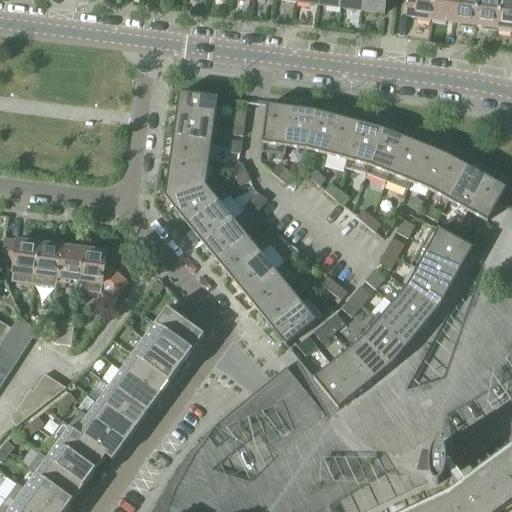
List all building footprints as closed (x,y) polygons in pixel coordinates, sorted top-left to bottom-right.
[(317,0),(317,7),(340,10),(340,0),(317,0)] [(340,0),(340,10),(362,13),(363,0),(340,0)] [(363,0),(362,13),(384,15),(385,0),(363,0)] [(428,21),(430,21),(432,0),(409,0),(407,18),(417,20),(417,22),(428,23),(428,21)] [(444,23),(452,24),(454,0),(432,0),(430,21),(432,22),(432,24),(444,25),(444,23)] [(472,27),(474,27),(477,0),(454,0),(452,24),(461,25),(460,28),(472,29),(472,27)] [(494,30),(496,30),(499,0),(477,0),(474,27),(483,28),(483,30),(494,32),(494,30)] [(511,0),(499,0),(496,30),(498,30),(498,32),(509,34),(510,32),(511,31),(511,0)] [(178,95),(175,117),(214,123),(217,100),(178,95)] [(260,154),(283,157),(289,110),(267,107),(260,154)] [(285,149),(305,152),(313,113),(289,110),(283,157),(284,157),(285,149)] [(235,113),(233,125),(243,127),(245,115),(235,113)] [(305,152),(326,157),(336,119),(314,113),(313,113),(305,152)] [(175,117),(172,139),(211,144),(214,123),(175,117)] [(344,170),(345,171),(357,125),(336,119),(326,157),(346,163),(344,170)] [(243,127),(233,125),(232,137),(242,139),(243,127)] [(345,171),(366,176),(381,131),(357,125),(345,171)] [(366,176),(386,184),(403,140),(381,131),(366,176)] [(172,139),(169,160),(208,165),(211,144),(172,139)] [(407,193),(410,185),(409,184),(423,148),(403,140),(386,184),(407,193)] [(231,143),(230,155),(240,156),(241,144),(231,143)] [(410,185),(429,193),(446,157),(423,148),(409,184),(410,185)] [(429,193),(448,203),(467,169),(446,157),(429,193)] [(164,199),(205,188),(208,165),(169,160),(164,199)] [(230,170),(235,179),(246,174),(241,165),(230,170)] [(270,175),(286,187),(293,178),(278,165),(270,175)] [(448,203),(467,214),(486,179),(467,169),(448,203)] [(246,174),(235,179),(239,188),(250,183),(246,174)] [(316,174),(310,181),(309,181),(319,189),(325,181),(316,174)] [(486,179),(467,214),(487,224),(497,205),(506,190),(486,179)] [(323,193),(333,201),(339,193),(330,185),(323,193)] [(164,199),(189,230),(219,205),(205,188),(164,199)] [(339,193),(333,201),(342,209),(348,201),(339,193)] [(244,210),(254,218),(266,203),(257,195),(244,210)] [(406,207),(417,214),(422,205),(411,199),(406,207)] [(327,421),(285,369),(214,427),(214,428),(224,441),(222,442),(216,447),(215,448),(206,438),(191,459),(172,493),(164,511),(428,511),(429,510),(430,511),(447,504),(446,502),(447,502),(448,503),(463,492),(462,491),(463,490),(464,491),(479,480),(478,479),(479,478),(480,479),(495,468),(494,467),(495,466),(496,468),(511,456),(511,455),(511,454),(511,455),(511,213),(510,213),(506,211),(506,210),(497,205),(487,224),(472,251),(461,271),(451,290),(439,311),(436,315),(422,332),(408,348),(392,368),(389,370),(372,384),(355,398),(339,411),(338,412),(333,417),(329,419),(327,421)] [(189,230),(203,247),(233,222),(219,205),(189,230)] [(430,210),(426,218),(426,219),(436,224),(441,216),(430,210)] [(355,220),(365,227),(371,220),(362,212),(355,220)] [(371,220),(365,227),(374,235),(380,227),(371,220)] [(445,229),(455,235),(460,226),(449,220),(445,229)] [(203,247),(216,263),(247,239),(233,222),(203,247)] [(402,222),(395,235),(407,241),(414,228),(402,222)] [(460,226),(455,235),(466,241),(470,232),(460,226)] [(431,228),(420,248),(461,271),(472,251),(431,228)] [(276,236),(269,244),(278,252),(285,244),(276,236)] [(216,263),(230,280),(260,255),(247,239),(216,263)] [(23,276),(35,278),(39,246),(37,245),(38,243),(27,241),(27,244),(16,243),(5,242),(2,263),(14,265),(12,279),(23,280),(23,276)] [(392,241),(384,253),(396,260),(403,247),(392,241)] [(46,283),(56,284),(61,249),(52,247),(52,245),(42,243),(41,246),(39,246),(35,278),(47,279),(46,283)] [(68,282),(79,284),(83,251),(81,251),(82,249),(71,247),(71,250),(61,249),(56,284),(67,286),(68,282)] [(283,255),(292,263),(299,256),(289,248),(283,255)] [(409,268),(416,272),(416,271),(451,290),(461,271),(420,248),(409,268)] [(83,251),(79,284),(91,285),(90,295),(101,297),(113,305),(128,285),(123,281),(105,264),(106,254),(96,253),(96,251),(86,249),(85,252),(83,251)] [(396,260),(384,253),(377,266),(389,273),(396,260)] [(230,280),(244,297),(274,272),(260,255),(230,280)] [(299,256),(292,263),(301,271),(308,263),(299,256)] [(416,271),(416,272),(406,290),(436,315),(439,311),(451,290),(416,271)] [(244,297),(257,314),(288,289),(274,272),(244,297)] [(364,283),(374,292),(384,281),(373,272),(364,283)] [(328,280),(321,288),(340,303),(346,295),(328,280)] [(150,295),(158,301),(164,293),(155,287),(150,295)] [(257,314),(271,330),(301,306),(288,289),(257,314)] [(360,289),(350,300),(361,309),(370,298),(360,289)] [(406,290),(392,307),(422,332),(436,315),(406,290)] [(361,309),(350,300),(341,311),(351,320),(361,309)] [(301,306),(271,330),(285,348),(315,323),(301,306)] [(373,317),(372,318),(408,348),(422,332),(392,307),(379,322),(373,317)] [(204,338),(167,311),(155,327),(193,355),(204,338)] [(335,316),(324,326),(333,336),(344,327),(335,316)] [(55,347),(70,349),(73,327),(60,325),(60,320),(44,317),(42,330),(49,331),(48,341),(55,347)] [(372,318),(359,334),(389,370),(392,368),(408,348),(372,318)] [(18,319),(11,330),(30,342),(36,334),(18,319)] [(333,336),(324,326),(313,335),(321,345),(333,336)] [(181,370),(193,355),(155,327),(144,343),(181,370)] [(11,330),(6,338),(25,350),(30,342),(11,330)] [(342,348),(347,354),(363,374),(372,384),(389,370),(359,334),(358,335),(342,348)] [(6,338),(0,346),(19,359),(25,350),(6,338)] [(316,350),(307,339),(296,348),(305,359),(316,350)] [(144,343),(133,358),(170,385),(181,370),(144,343)] [(0,346),(0,357),(14,367),(19,359),(0,346)] [(347,354),(331,368),(355,398),(372,384),(363,374),(347,354)] [(0,357),(0,369),(9,375),(14,367),(0,357)] [(133,358),(121,374),(159,401),(170,385),(133,358)] [(355,398),(331,368),(313,382),(338,412),(339,411),(355,398)] [(0,369),(0,381),(3,383),(9,375),(0,369)] [(159,401),(121,374),(110,389),(147,417),(159,401)] [(32,394),(40,398),(54,383),(44,377),(43,377),(32,394)] [(54,383),(40,398),(47,403),(65,390),(54,383)] [(110,389),(99,405),(136,432),(147,417),(110,389)] [(47,403),(40,398),(32,394),(30,392),(13,417),(19,425),(47,403)] [(69,397),(61,403),(67,411),(75,405),(69,397)] [(61,403),(53,409),(59,417),(67,411),(61,403)] [(99,405),(87,420),(125,448),(136,432),(99,405)] [(76,436),(107,458),(113,463),(125,448),(87,420),(76,436)] [(37,421),(29,427),(36,435),(43,429),(37,421)] [(29,427),(22,433),(28,441),(36,435),(29,427)] [(69,431),(58,447),(95,474),(107,458),(76,436),(69,431)] [(211,441),(216,447),(222,442),(217,436),(211,441)] [(6,443),(0,450),(0,451),(7,458),(14,450),(6,443)] [(58,447),(47,462),(84,489),(95,474),(58,447)] [(511,455),(511,454),(511,455),(511,456),(496,468),(495,466),(494,467),(495,468),(480,479),(479,478),(478,479),(479,480),(464,491),(463,490),(462,491),(463,492),(448,503),(447,502),(446,502),(447,504),(430,511),(429,510),(428,511),(503,511),(504,511),(511,505),(511,455)] [(47,462),(36,478),(73,505),(84,489),(47,462)] [(36,478),(24,493),(50,511),(67,511),(73,505),(36,478)] [(50,511),(24,493),(13,509),(17,511),(50,511)]
